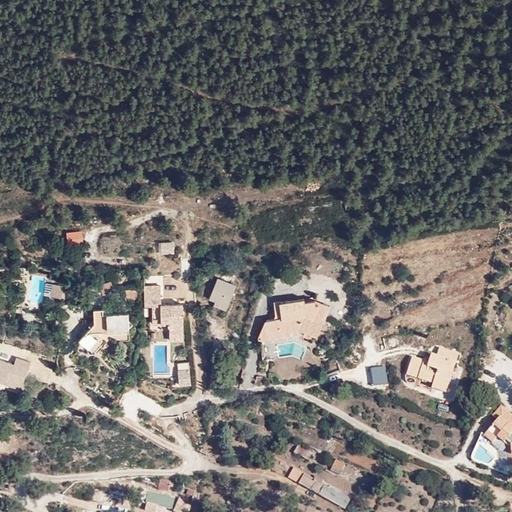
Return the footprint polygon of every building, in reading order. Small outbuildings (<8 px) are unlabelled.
[(162,253),(175,252),(174,240),(161,241),(162,253)] [(218,277),(209,299),(215,302),(214,306),(226,311),(237,285),(218,277)] [(113,281),(102,284),(100,285),(103,295),(116,290),(113,281)] [(62,297),(64,285),(46,282),(44,295),(62,297)] [(140,290),(125,290),(125,300),(140,300),(140,290)] [(162,297),(145,297),(145,307),(152,307),(152,325),(170,325),(170,341),(184,341),(183,304),(162,305),(162,297)] [(265,321),(258,337),(258,341),(291,336),(292,332),(299,331),(317,338),(331,306),(315,300),(306,303),(306,300),(280,302),(280,304),(281,318),(265,321)] [(100,313),(101,329),(109,339),(113,335),(127,345),(141,328),(133,318),(112,320),(111,313),(100,313)] [(109,339),(101,329),(84,346),(96,355),(109,339)] [(458,354),(440,347),(439,347),(434,364),(412,357),(406,375),(433,384),(432,388),(446,392),(458,354)] [(0,382),(21,388),(29,360),(16,357),(15,360),(0,356),(0,382)] [(385,365),(370,367),(372,386),(387,384),(385,365)] [(190,368),(178,369),(179,385),(191,384),(190,368)] [(511,414),(501,406),(493,415),(497,419),(483,437),(499,449),(508,449),(509,466),(511,465),(511,426),(511,425),(511,419),(511,418),(511,414)] [(313,453),(300,446),(299,445),(294,453),(309,462),(313,453)] [(345,465),(336,460),(335,460),(329,471),(339,476),(345,465)] [(307,495),(332,511),(341,501),(297,467),(289,478),(310,493),(307,495)] [(171,481),(160,479),(158,490),(168,492),(171,481)] [(179,501),(176,511),(179,511),(188,511),(191,505),(179,501)]
